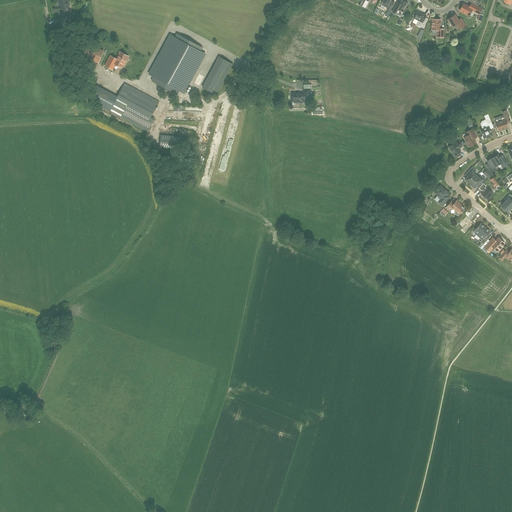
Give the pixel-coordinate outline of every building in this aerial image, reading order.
[(58,0),(58,3),(60,3),(60,5),(61,15),(66,14),(67,18),(71,17),(70,10),(69,10),(67,0),(58,0)] [(383,0),(383,2),(381,5),(387,8),(386,9),(390,11),(394,2),(391,1),(391,0),(383,0)] [(403,12),(408,3),(402,0),(400,4),(397,2),(392,12),(396,14),(398,9),(403,12)] [(479,14),(481,9),(471,4),(469,7),(463,3),(459,11),(469,16),(472,10),(479,14)] [(511,7),(503,5),(502,11),(511,13),(511,7)] [(425,14),(424,16),(418,12),(415,18),(419,21),(416,25),(417,25),(423,29),(429,18),(426,16),(426,15),(425,14)] [(458,20),(455,15),(448,20),(453,27),(456,24),(459,30),(465,25),(461,18),(458,20)] [(440,29),(440,20),(433,19),(432,30),(437,30),(436,37),(444,37),(444,30),(440,29)] [(200,51),(202,48),(177,34),(175,37),(170,35),(149,75),(153,77),(151,81),(177,95),(179,91),(183,94),(205,54),(200,51)] [(98,63),(103,50),(88,43),(82,57),(98,63)] [(110,56),(105,66),(112,70),(115,64),(122,68),(128,56),(120,52),(116,59),(110,56)] [(202,88),(216,95),(233,64),(219,57),(202,88)] [(84,88),(90,79),(83,76),(82,80),(73,76),(70,82),(77,86),(78,85),(84,88)] [(151,117),(159,102),(124,83),(117,98),(95,86),(89,96),(106,106),(105,109),(147,132),(154,119),(151,117)] [(303,93),(291,93),(291,95),(291,96),(291,99),(291,100),(291,102),(296,102),(296,103),(300,103),(300,102),(304,102),(304,100),(306,100),(306,99),(310,99),(310,89),(303,89),(303,93)] [(507,110),(502,111),(505,119),(495,122),(498,131),(508,127),(507,124),(511,122),(507,110)] [(480,130),(484,139),(493,135),(490,129),(489,127),(492,125),(488,114),(484,116),(486,119),(484,120),(483,122),(484,124),(483,125),(482,127),(483,129),(480,130)] [(474,139),(477,137),(472,129),(468,131),(469,134),(464,137),(469,147),(476,143),(474,139)] [(181,137),(161,135),(159,147),(180,150),(181,137)] [(455,144),(454,143),(449,147),(455,156),(461,152),(458,148),(459,148),(460,148),(462,146),(459,141),(455,144)] [(499,156),(498,154),(497,155),(497,154),(495,155),(495,156),(493,158),(498,166),(500,164),(503,168),(509,165),(507,163),(502,154),(499,156)] [(498,166),(493,158),(492,157),(490,159),(489,159),(488,160),(487,160),(487,161),(491,167),(488,169),(490,173),(492,175),(497,172),(495,169),(496,169),(495,167),(497,165),(498,166)] [(467,182),(468,182),(469,184),(476,176),(474,173),(476,171),(472,167),(467,172),(465,175),(467,177),(465,179),(465,180),(465,181),(467,182)] [(481,176),(479,178),(476,176),(469,184),(471,185),(471,186),(472,188),(473,187),(474,188),(476,185),(478,187),(485,179),(481,176)] [(482,190),(484,192),(481,195),(487,200),(493,193),(487,188),(486,189),(485,188),(486,186),(483,183),(479,188),(482,191),(482,190)] [(437,188),(434,192),(442,199),(439,203),(442,206),(450,197),(447,195),(449,193),(443,188),(441,186),(440,186),(439,186),(437,188)] [(508,212),(511,206),(511,200),(511,201),(511,200),(511,196),(510,194),(504,199),(506,201),(501,206),(508,212)] [(446,207),(450,211),(452,208),(455,211),(454,213),(457,216),(459,214),(459,215),(461,212),(462,213),(465,210),(464,209),(459,204),(460,204),(456,200),(454,203),(451,201),(446,207)] [(445,206),(439,213),(443,217),(449,210),(445,206)] [(485,237),(490,232),(481,223),(474,231),(483,239),(480,242),(483,244),(488,239),(485,237)] [(492,238),(490,241),(484,248),(489,252),(493,248),(498,252),(502,247),(501,246),(504,243),(498,238),(495,241),(492,238)] [(511,249),(509,252),(506,249),(504,251),(503,253),(502,254),(498,258),(501,261),(505,257),(508,260),(509,259),(511,262),(511,261),(511,249)]
